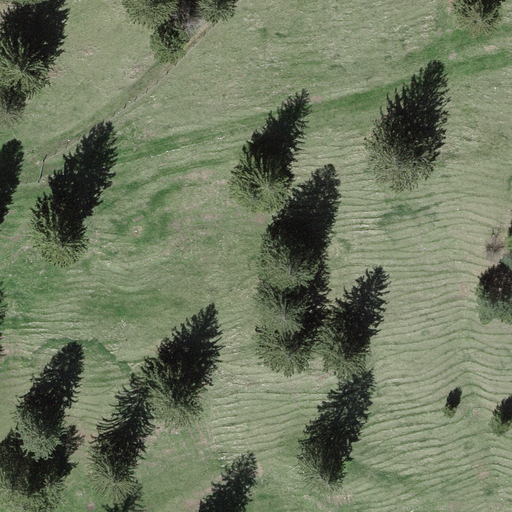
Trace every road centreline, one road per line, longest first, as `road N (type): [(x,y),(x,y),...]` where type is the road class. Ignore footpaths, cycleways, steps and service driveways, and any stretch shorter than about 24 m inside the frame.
road 1 (track): [(23,170),(110,157),(511,56)]
road 2 (track): [(230,0),(107,113),(23,170),(0,176)]
